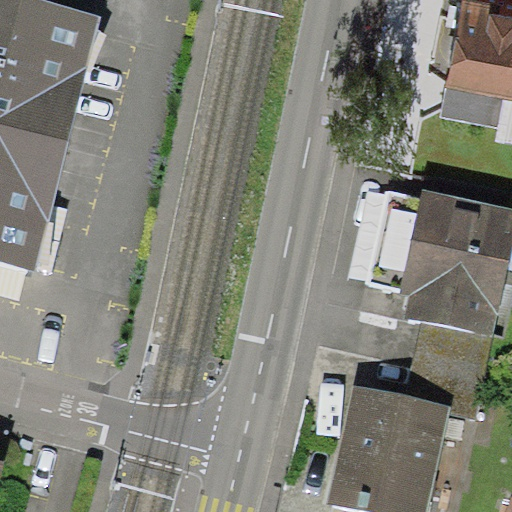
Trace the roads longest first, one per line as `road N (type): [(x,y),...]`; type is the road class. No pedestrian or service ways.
road 1 (tertiary): [(237,453),(338,0)]
road 2 (residential): [(237,453),(0,393)]
